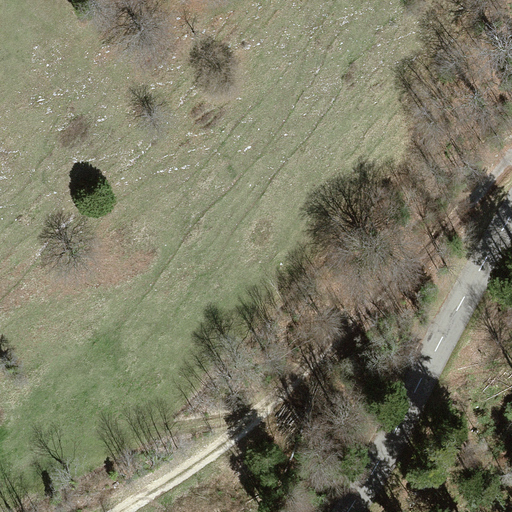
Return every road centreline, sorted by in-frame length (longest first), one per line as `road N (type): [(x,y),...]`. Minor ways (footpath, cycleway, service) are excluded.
road 1 (track): [(511,167),(243,426),(119,511)]
road 2 (secondary): [(347,511),(511,212)]
